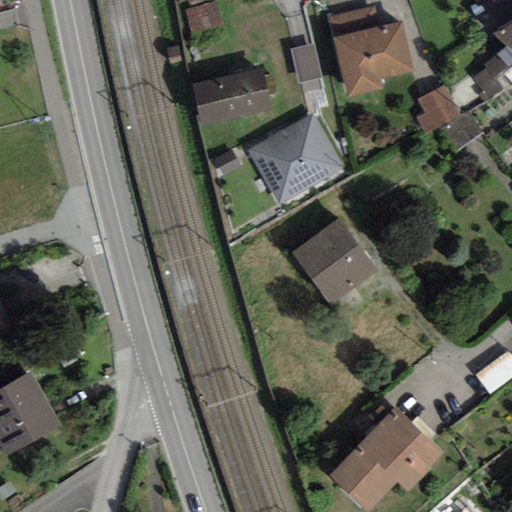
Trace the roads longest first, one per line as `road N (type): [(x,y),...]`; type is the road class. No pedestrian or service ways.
road 1 (primary): [(165,391),(96,156),(66,0)]
road 2 (residential): [(84,223),(33,0)]
road 3 (residential): [(142,406),(84,223)]
road 4 (primary): [(205,511),(165,391)]
